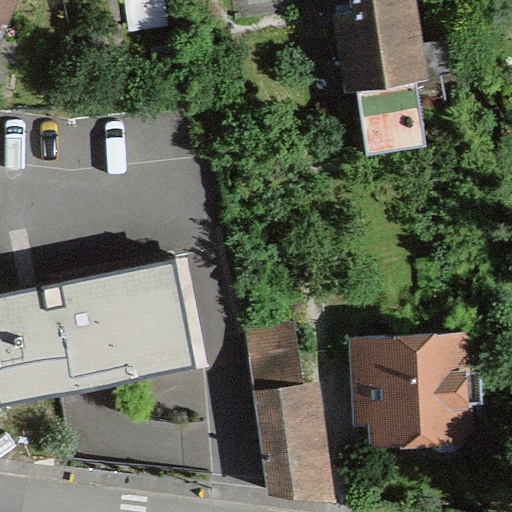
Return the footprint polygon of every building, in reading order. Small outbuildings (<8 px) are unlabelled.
[(338,0),(351,85),(360,84),(420,75),(430,73),(418,0),(338,0)] [(60,112),(54,73),(17,68),(12,106),(60,112)] [(420,75),(360,84),(371,149),(430,140),(420,75)] [(280,154),(241,161),(245,186),(284,182),(280,154)] [(463,329),(355,334),(359,416),(378,417),(378,435),(430,434),(439,443),(457,443),(469,430),(463,329)] [(261,425),(264,442),(311,437),(304,380),(255,382),(258,402),(265,400),(269,423),(261,425)] [(258,402),(261,425),(269,423),(265,400),(258,402)] [(264,442),(270,483),(318,490),(311,437),(264,442)]
